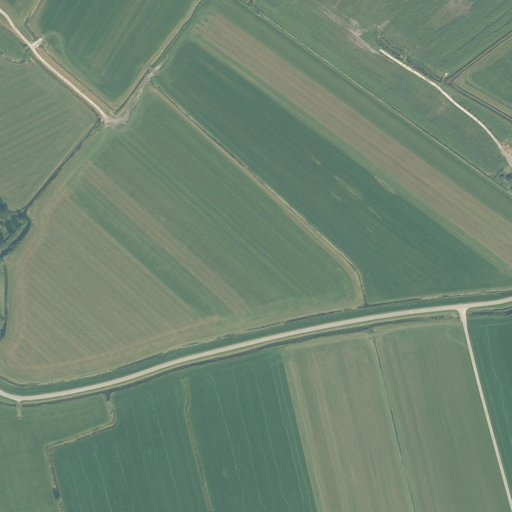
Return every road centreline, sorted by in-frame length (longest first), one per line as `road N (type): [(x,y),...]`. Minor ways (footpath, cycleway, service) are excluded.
road 1 (tertiary): [(0,392),(29,398),(76,391),(286,334),(461,306)]
road 2 (unclassified): [(511,508),(461,306)]
road 3 (track): [(511,164),(430,81),(377,49)]
road 4 (track): [(105,116),(39,58),(0,10)]
